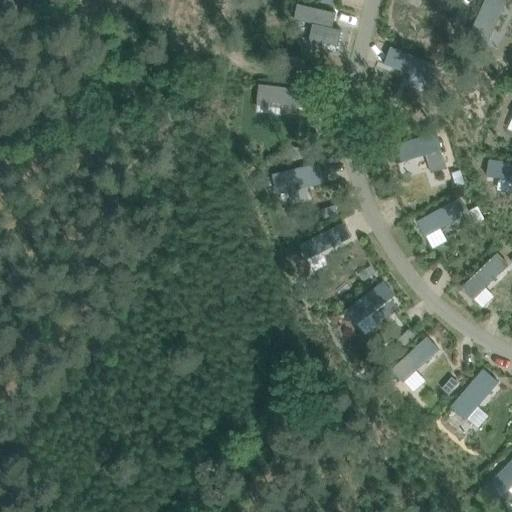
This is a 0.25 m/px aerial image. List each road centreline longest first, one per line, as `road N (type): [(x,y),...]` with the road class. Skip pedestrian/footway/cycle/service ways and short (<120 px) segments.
road 1 (track): [(218,43),(511,222)]
road 2 (track): [(0,123),(218,43)]
